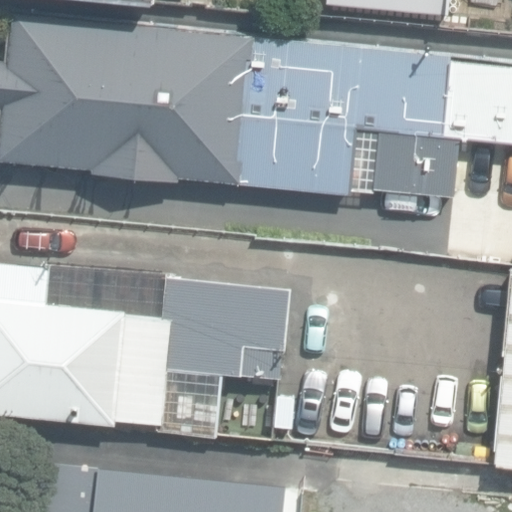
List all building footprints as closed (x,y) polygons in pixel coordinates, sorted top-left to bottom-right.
[(327,0),(449,12),(450,0),(327,0)] [(179,174),(358,192),(363,139),(378,137),(372,188),(453,192),(458,137),(511,141),(511,63),(16,6),(11,58),(0,56),(0,104),(5,105),(0,151),(0,156),(92,166),(92,172),(178,180),(179,174)] [(0,411),(117,422),(118,418),(164,422),(169,367),(243,374),(246,344),(288,348),(293,287),(167,275),(164,314),(128,311),(129,308),(47,300),(50,266),(0,261),(0,411)] [(511,289),(495,461),(511,462),(511,289)] [(292,424),(294,393),(277,392),(275,423),(292,424)] [(0,511),(288,511),(292,479),(0,451),(0,511)] [(511,511),(511,502),(490,501),(488,511),(511,511)]
